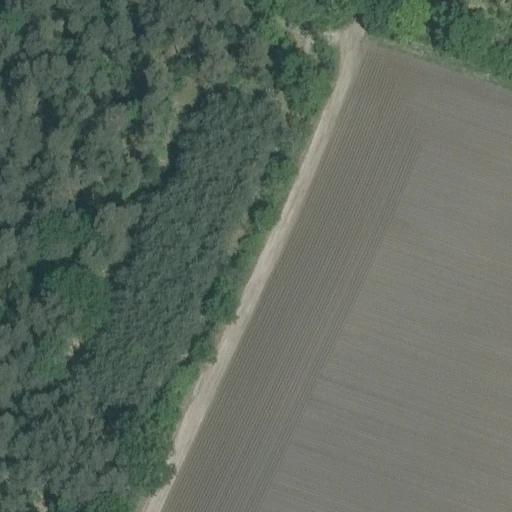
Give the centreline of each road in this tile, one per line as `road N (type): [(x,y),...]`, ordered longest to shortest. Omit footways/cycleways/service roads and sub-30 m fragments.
road 1 (track): [(147,511),(329,129),(375,0)]
road 2 (unclassified): [(356,46),(212,0)]
